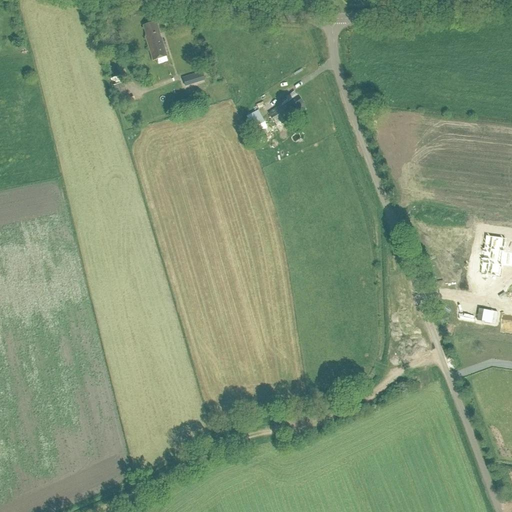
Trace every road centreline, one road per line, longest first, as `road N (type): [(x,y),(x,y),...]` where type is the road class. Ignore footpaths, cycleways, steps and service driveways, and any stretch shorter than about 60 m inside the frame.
road 1 (unclassified): [(499,511),(342,87),(329,18)]
road 2 (track): [(100,511),(226,439),(328,419),(440,353)]
road 3 (tertiary): [(511,4),(329,18)]
road 4 (tertiary): [(329,18),(176,0)]
